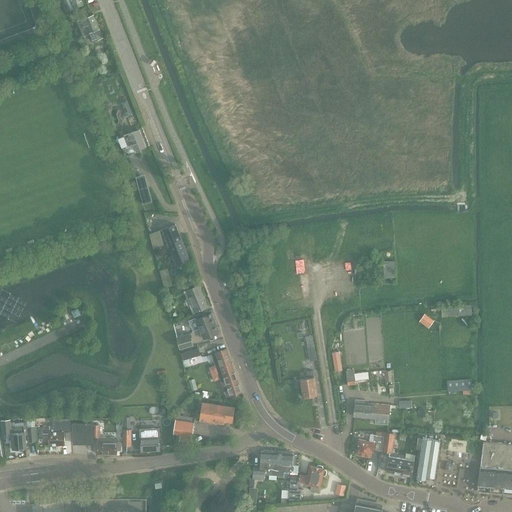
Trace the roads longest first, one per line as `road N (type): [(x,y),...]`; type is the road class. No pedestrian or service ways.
road 1 (tertiary): [(270,423),(211,283),(205,237),(105,0)]
road 2 (tertiary): [(463,511),(367,485),(270,423)]
road 3 (residential): [(86,470),(217,451),(270,423)]
